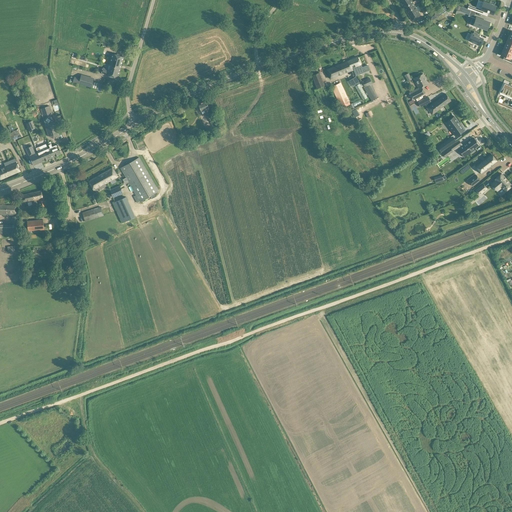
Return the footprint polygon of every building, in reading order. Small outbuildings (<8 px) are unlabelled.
[(411,0),(399,0),(405,9),(413,3),(411,0)] [(469,5),(467,9),(471,10),(481,14),(483,10),(489,12),(493,14),(495,6),(482,1),(479,8),(476,7),(469,5)] [(413,3),(405,9),(411,20),(420,15),(413,3)] [(435,10),(427,15),(431,21),(439,16),(447,11),(444,6),(435,11),(435,10)] [(460,11),(469,15),(471,10),(467,9),(461,7),(460,11)] [(476,17),(473,25),(487,30),(489,23),(483,21),(483,20),(476,17)] [(472,34),(469,40),(472,42),(476,44),(480,45),(481,43),(482,42),(481,41),(483,39),(479,37),(478,37),(479,35),(480,35),(480,34),(474,32),(473,34),(472,34)] [(511,48),(505,45),(503,50),(511,54),(511,53),(511,48)] [(411,53),(397,49),(394,57),(408,62),(411,53)] [(503,50),(501,55),(504,56),(503,59),(505,60),(511,63),(511,59),(511,56),(511,53),(511,54),(503,50)] [(112,54),(109,65),(120,68),(124,57),(112,54)] [(358,57),(349,61),(350,65),(354,63),(355,65),(353,66),(355,71),(356,75),(362,73),(360,69),(362,68),(360,62),(358,57)] [(327,70),(328,74),(330,79),(352,70),(350,65),(349,61),(327,70)] [(120,68),(109,65),(111,65),(109,70),(103,68),(101,73),(106,74),(106,75),(118,78),(120,68)] [(312,75),(314,80),(317,88),(324,86),(319,72),(312,75)] [(423,74),(414,78),(419,88),(421,87),(428,84),(425,78),(423,74)] [(70,80),(73,81),(73,82),(91,87),(93,78),(81,75),(80,79),(74,77),(71,76),(70,80)] [(357,75),(349,81),(353,87),(361,82),(357,75)] [(362,81),(365,87),(364,87),(372,101),(375,99),(368,86),(370,85),(373,84),(370,77),(362,81)] [(504,83),(499,94),(504,96),(509,85),(504,83),(505,83),(504,83)] [(341,84),(332,87),(341,108),(349,104),(341,84)] [(419,88),(409,93),(412,99),(425,93),(421,87),(419,88)] [(427,108),(430,111),(434,109),(436,112),(451,100),(445,94),(427,108)] [(198,104),(200,109),(201,111),(204,110),(208,117),(210,122),(216,120),(213,115),(212,115),(208,108),(209,108),(206,101),(198,104)] [(50,106),(40,109),(43,119),(49,136),(53,138),(56,137),(56,138),(57,137),(59,136),(50,106)] [(463,130),(454,117),(446,122),(447,123),(456,135),(455,135),(456,135),(463,130)] [(32,120),(25,123),(29,131),(35,128),(32,120)] [(18,129),(10,132),(12,138),(20,135),(18,129)] [(441,151),(455,140),(453,137),(438,147),(441,151)] [(467,142),(458,148),(464,157),(476,149),(475,148),(479,145),(474,138),(467,143),(467,142)] [(39,147),(36,148),(38,153),(42,162),(43,161),(55,156),(49,142),(48,143),(50,147),(47,149),(40,152),(40,150),(39,147)] [(50,142),(49,142),(55,156),(61,153),(60,150),(60,149),(59,149),(57,144),(52,146),(50,142)] [(449,147),(442,152),(445,157),(450,154),(453,158),(457,155),(453,150),(457,147),(455,144),(449,147)] [(28,147),(26,148),(31,161),(33,165),(42,162),(38,153),(35,154),(32,146),(28,147)] [(497,161),(491,154),(476,166),(482,174),(493,166),(492,165),(497,161)] [(3,164),(0,165),(0,178),(0,179),(20,171),(14,157),(6,161),(7,163),(3,165),(3,164)] [(139,157),(121,168),(136,195),(133,197),(137,203),(158,191),(139,157)] [(112,167),(104,173),(106,177),(103,179),(106,183),(118,177),(115,172),(112,167)] [(96,192),(100,190),(107,186),(106,184),(106,183),(103,179),(106,177),(104,173),(88,181),(94,190),(95,190),(96,192)] [(491,184),(494,188),(499,184),(501,187),(505,191),(511,186),(501,173),(495,179),(495,180),(491,184)] [(480,180),(476,175),(468,181),(472,186),(480,180)] [(479,195),(486,189),(482,184),(475,190),(479,195)] [(110,190),(112,194),(108,195),(110,198),(113,197),(123,193),(120,186),(110,190)] [(22,195),(23,201),(23,203),(28,202),(33,201),(39,199),(41,207),(45,206),(44,198),(43,198),(41,190),(22,195)] [(125,196),(112,201),(120,222),(133,217),(125,196)] [(0,204),(0,214),(16,215),(16,205),(0,204)] [(100,207),(87,211),(82,213),(85,221),(103,215),(100,207)] [(0,233),(8,233),(8,237),(12,237),(12,234),(18,234),(18,224),(18,216),(12,216),(12,224),(0,224),(0,233)] [(43,220),(38,220),(27,221),(28,230),(44,229),(43,220)]
